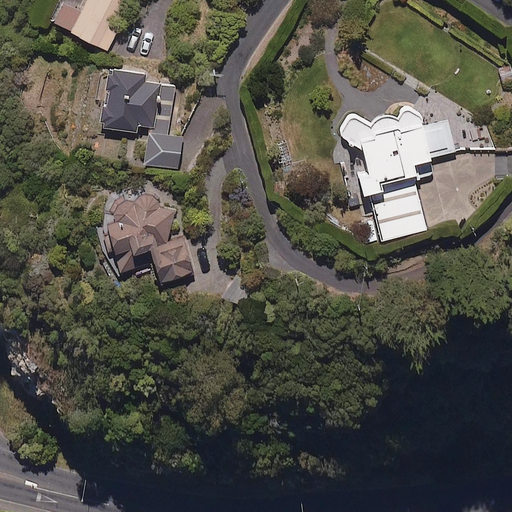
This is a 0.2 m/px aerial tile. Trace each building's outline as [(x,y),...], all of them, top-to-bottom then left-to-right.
[(66,0),(54,23),(109,52),(129,14),(136,0),(66,0)] [(172,119),(175,84),(145,81),(146,72),(111,69),(106,130),(140,133),(141,127),(155,128),(155,117),(172,119)] [(421,121),(419,111),(403,106),(397,116),(395,115),(393,114),(391,113),(389,112),(387,112),(384,112),(382,112),(380,113),(378,114),(376,115),(374,116),(373,118),(372,120),(370,122),(370,124),(353,113),(340,132),(360,146),(367,170),(358,172),(364,193),(367,193),(379,237),(426,224),(414,180),(420,179),(415,163),(432,159),(431,153),(453,147),(444,115),(421,121)] [(185,138),(151,134),(147,166),(181,170),(185,138)] [(287,140),(276,142),(280,165),(292,163),(287,140)] [(118,257),(124,277),(160,268),(165,284),(195,276),(183,235),(170,238),(177,210),(161,207),(164,195),(142,188),(137,198),(135,197),(133,197),(130,197),(128,197),(126,198),(124,198),(122,199),(119,200),(118,201),(116,203),(114,204),(113,206),(111,208),(110,210),(109,212),(106,229),(113,258),(118,257)]
